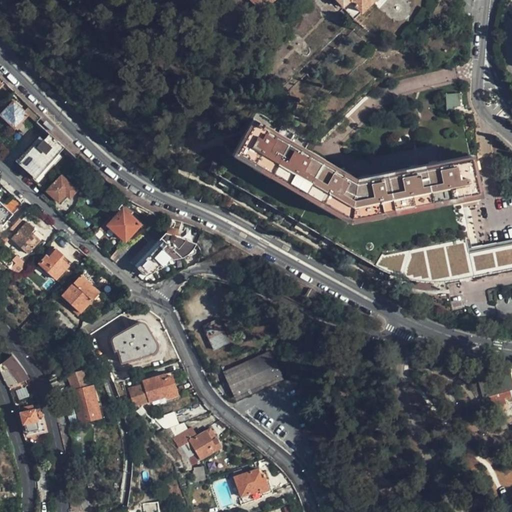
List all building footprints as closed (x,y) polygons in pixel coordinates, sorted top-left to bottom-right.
[(250,0),(260,10),(271,0),(250,0)] [(350,0),(360,11),(371,0),(350,0)] [(26,115),(22,111),(12,102),(0,115),(14,129),(26,115)] [(26,115),(34,122),(40,118),(28,106),(22,111),(26,115)] [(24,134),(30,127),(25,123),(19,129),(24,134)] [(286,140),(273,130),(254,157),(295,184),(358,227),(454,202),(479,195),(470,162),(457,166),(363,190),(306,153),(286,140)] [(55,165),(61,158),(58,156),(40,138),(30,150),(28,148),(17,161),(38,180),(53,163),(55,165)] [(239,154),(224,175),(367,271),(376,276),(385,283),(392,285),(400,288),(408,289),(422,290),(453,286),(467,283),(505,273),(511,271),(511,245),(475,256),(449,261),(437,264),(423,266),(415,266),(408,265),(398,261),(251,162),(239,154)] [(295,184),(254,157),(251,162),(398,261),(408,265),(415,266),(423,266),(437,264),(449,261),(438,221),(457,216),(454,202),(358,227),(295,184)] [(59,176),(45,192),(57,203),(67,193),(70,197),(76,191),(59,176)] [(0,238),(11,226),(6,221),(12,214),(0,203),(0,238)] [(122,210),(107,227),(124,241),(138,226),(122,210)] [(154,221),(158,216),(149,211),(145,216),(154,221)] [(449,261),(475,256),(464,215),(457,216),(438,221),(449,261)] [(197,247),(206,233),(194,228),(175,221),(161,237),(158,240),(133,266),(147,278),(178,264),(192,258),(195,255),(197,247)] [(39,240),(30,231),(32,228),(25,222),(10,239),(26,254),(39,240)] [(104,223),(98,230),(101,233),(107,227),(104,223)] [(120,246),(126,252),(133,243),(129,240),(125,245),(120,246)] [(108,258),(115,264),(126,252),(120,246),(108,258)] [(60,259),(63,256),(55,249),(47,258),(45,255),(37,263),(55,280),(67,265),(60,259)] [(70,262),(63,256),(60,259),(67,265),(70,262)] [(17,276),(26,266),(18,260),(9,269),(17,276)] [(105,298),(79,275),(61,295),(84,316),(85,315),(88,317),(105,298)] [(72,326),(55,309),(51,313),(52,318),(50,323),(63,337),(65,334),(69,338),(74,331),(71,328),(72,326)] [(230,342),(219,319),(203,326),(214,349),(230,342)] [(125,363),(156,353),(157,351),(158,349),(159,346),(158,344),(144,324),(142,323),(140,322),(138,323),(114,338),(112,341),(111,342),(112,344),(112,346),(115,351),(119,349),(125,363)] [(10,354),(0,363),(0,373),(5,371),(7,373),(9,372),(17,382),(26,378),(20,368),(10,354)] [(235,397),(280,378),(270,354),(252,362),(225,373),(235,397)] [(98,413),(90,382),(85,383),(79,365),(67,371),(72,387),(71,388),(79,418),(98,413)] [(511,390),(511,378),(508,368),(473,380),(481,402),(511,390)] [(177,396),(171,376),(164,379),(163,375),(129,385),(135,406),(166,396),(167,400),(177,396)] [(19,387),(17,382),(9,385),(11,391),(19,387)] [(38,405),(30,406),(31,409),(19,412),(26,434),(44,429),(41,413),(38,405)] [(220,448),(215,439),(211,442),(204,432),(196,437),(191,428),(172,439),(177,449),(188,442),(199,461),(220,448)] [(211,442),(215,439),(209,429),(204,432),(211,442)] [(269,490),(266,481),(263,482),(258,469),(234,478),(242,500),(269,490)] [(338,511),(346,505),(335,495),(328,502),(338,511)] [(160,511),(159,501),(142,503),(143,511),(160,511)]
